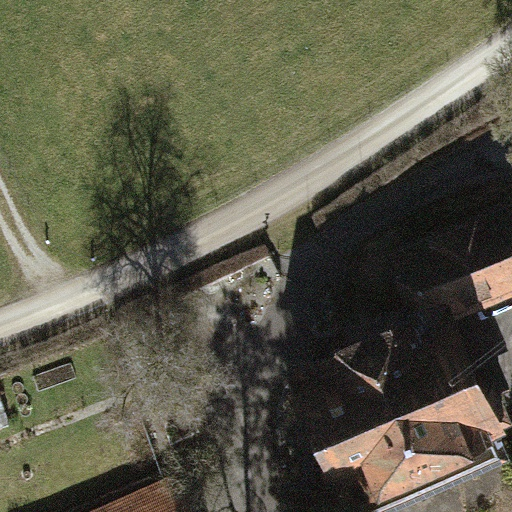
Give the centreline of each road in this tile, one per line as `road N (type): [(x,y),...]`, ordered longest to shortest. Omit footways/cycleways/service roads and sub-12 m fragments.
road 1 (residential): [(247,511),(251,318),(339,240),(511,144)]
road 2 (track): [(0,326),(59,306),(277,198)]
road 3 (track): [(277,198),(511,44)]
road 4 (track): [(59,306),(0,190)]
